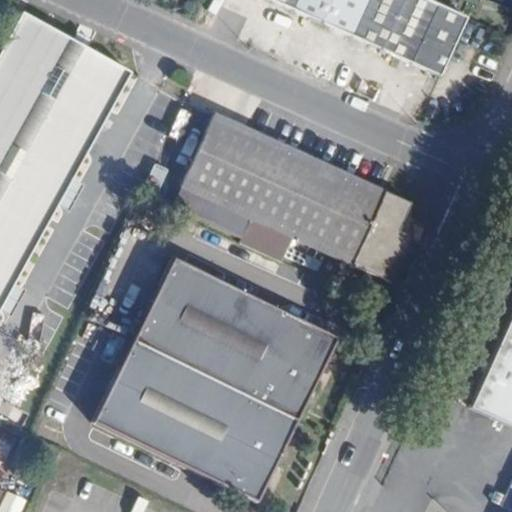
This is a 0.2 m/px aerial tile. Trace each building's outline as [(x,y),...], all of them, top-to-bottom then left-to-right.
[(470,22),(424,0),(271,0),(441,80),(470,22)] [(0,354),(130,61),(90,42),(72,34),(19,9),(0,51),(0,354)] [(76,24),(72,34),(90,42),(93,32),(76,24)] [(392,287),(411,239),(401,234),(404,226),(412,207),(213,120),(179,194),(367,276),(364,283),(374,288),(377,280),(392,287)] [(411,239),(412,207),(404,226),(401,234),(411,239)] [(186,248),(182,256),(245,284),(249,276),(186,248)] [(151,309),(140,332),(305,410),(342,327),(245,284),(182,256),(175,253),(151,309)] [(140,332),(151,309),(142,305),(131,327),(140,332)] [(140,332),(131,327),(118,359),(126,363),(140,332)] [(511,329),(482,398),(511,412),(511,329)] [(305,410),(140,332),(126,363),(113,391),(102,416),(100,421),(267,495),(305,410)] [(102,416),(113,391),(106,387),(94,412),(102,416)] [(0,443),(8,425),(0,421),(0,443)] [(4,492),(0,500),(0,511),(17,511),(23,500),(4,492)]
